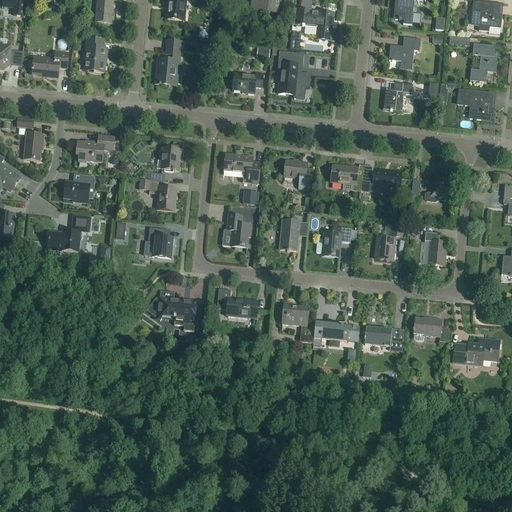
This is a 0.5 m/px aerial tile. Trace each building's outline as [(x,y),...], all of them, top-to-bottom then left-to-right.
[(113,1),(109,0),(108,0),(96,0),(95,23),(111,24),(113,1)] [(168,7),(166,20),(183,21),(184,0),(166,0),(166,7),(168,7)] [(251,0),(251,12),(280,15),(281,0),(251,0)] [(424,0),(394,0),(394,7),(395,7),(394,20),(403,21),(403,25),(412,26),(414,0),(424,2),(424,0)] [(500,5),(500,4),(472,1),(470,26),(479,27),(478,33),(488,34),(489,28),(500,29),(501,15),(488,13),(489,3),(500,5)] [(297,11),(295,26),(302,27),(302,28),(304,28),(305,28),(305,27),(317,28),(316,41),(331,42),(332,30),(333,20),(334,14),(297,11)] [(51,29),(51,36),(58,37),(59,29),(51,29)] [(299,52),(301,34),(291,33),(290,51),(299,52)] [(403,38),(403,39),(408,39),(407,48),(390,46),(388,61),(401,63),(400,70),(412,71),(413,52),(419,52),(420,40),(403,38)] [(471,41),(450,38),(449,46),(470,48),(471,41)] [(104,41),(86,40),(85,48),(86,48),(83,72),(105,74),(108,49),(103,49),(104,41)] [(179,63),(180,43),(166,42),(165,56),(168,56),(168,61),(157,60),(155,85),(166,87),(166,85),(175,86),(178,62),(179,63)] [(494,57),(495,48),(473,46),(472,57),(480,57),(479,71),(471,70),(470,82),(486,84),(487,73),(496,74),(497,57),(494,57)] [(23,53),(14,52),(14,49),(0,47),(0,71),(4,72),(12,67),(21,68),(23,53)] [(269,60),(269,51),(257,49),(257,59),(269,60)] [(32,76),(47,77),(46,79),(57,80),(58,69),(66,70),(68,55),(55,53),(54,61),(34,59),(32,76)] [(295,100),(296,88),(309,89),(310,76),(298,74),(298,68),(302,68),(303,55),(279,53),(277,74),(280,74),(278,95),(294,97),(294,100),(295,100)] [(255,89),(262,89),(263,75),(256,74),(256,78),(234,76),(232,92),(245,93),(245,94),(254,95),(255,89)] [(383,110),(401,112),(403,96),(412,96),(412,86),(394,84),(393,91),(386,90),(383,110)] [(468,119),(491,122),(493,95),(491,94),(491,93),(457,90),(456,105),(469,106),(468,119)] [(18,121),(17,129),(28,130),(27,135),(26,134),(23,161),(40,163),(41,152),(41,148),(43,148),(44,136),(31,135),(32,130),(33,130),(34,122),(18,121)] [(79,154),(79,162),(102,164),(103,151),(113,152),(114,139),(98,137),(97,144),(86,143),(85,144),(78,144),(77,153),(79,154)] [(162,157),(161,171),(172,172),(172,173),(175,173),(175,172),(178,173),(179,159),(181,159),(182,151),(160,149),(159,157),(162,157)] [(0,188),(1,187),(10,193),(19,179),(2,167),(6,161),(0,156),(0,188)] [(242,184),(249,185),(251,186),(256,186),(258,186),(260,164),(252,163),(252,159),(225,156),(223,173),(246,175),(245,178),(243,178),(242,184)] [(299,190),(311,192),(313,171),(306,170),(307,164),(285,162),(283,179),(300,180),(299,190)] [(363,177),(357,176),(358,169),(333,167),(331,184),(353,186),(352,192),(361,193),(363,177)] [(401,174),(374,171),(372,187),(386,189),(386,195),(399,196),(401,174)] [(151,174),(150,181),(164,183),(165,175),(151,174)] [(81,177),(80,186),(66,184),(64,200),(79,202),(79,204),(87,204),(89,190),(93,190),(94,178),(81,177)] [(371,178),(363,177),(361,193),(369,194),(371,178)] [(433,177),(431,195),(427,195),(425,196),(425,201),(426,203),(436,203),(438,202),(438,198),(450,199),(450,204),(451,204),(453,179),(433,177)] [(169,183),(164,183),(150,181),(139,180),(138,191),(149,192),(149,195),(157,196),(156,210),(175,212),(178,191),(164,190),(164,183),(169,184),(169,183)] [(411,197),(418,198),(420,182),(413,181),(411,197)] [(511,199),(504,199),(503,206),(510,207),(509,217),(511,217),(511,199)] [(0,240),(11,241),(13,224),(14,224),(15,216),(3,215),(4,207),(0,206),(0,240)] [(231,233),(229,248),(246,250),(246,253),(248,235),(250,235),(251,227),(241,226),(242,217),(228,216),(226,232),(231,233)] [(72,233),(63,232),(63,235),(49,234),(47,251),(78,254),(80,234),(90,235),(92,219),(74,217),(72,233)] [(300,223),(282,221),(279,251),(286,252),(286,253),(289,253),(289,252),(297,253),(298,237),(306,238),(308,225),(299,224),(300,223)] [(117,235),(124,236),(125,225),(118,224),(117,235)] [(422,236),(422,227),(412,226),(411,235),(422,236)] [(403,228),(392,227),(391,240),(377,239),(375,261),(380,261),(380,263),(386,264),(386,263),(388,263),(388,262),(393,263),(395,239),(401,239),(403,228)] [(350,245),(351,230),(332,228),(332,235),(323,234),(321,255),(316,254),(316,255),(332,257),(334,258),(334,257),(339,257),(338,257),(339,243),(350,245)] [(164,238),(165,231),(149,229),(148,243),(153,244),(152,258),(170,260),(171,249),(172,249),(173,239),(164,238)] [(428,266),(444,268),(446,244),(439,243),(439,235),(425,234),(424,242),(430,243),(428,266)] [(511,258),(503,258),(501,276),(511,277),(511,258)] [(218,290),(216,310),(226,311),(226,318),(228,319),(254,321),(253,328),(254,328),(256,301),(230,298),(231,291),(218,290)] [(204,304),(173,301),(174,294),(160,293),(159,299),(156,299),(147,312),(157,320),(157,322),(162,322),(164,320),(174,321),(173,326),(184,327),(183,332),(195,333),(196,325),(202,326),(204,304)] [(281,326),(306,328),(308,308),(283,306),(281,326)] [(428,319),(428,321),(415,320),(414,330),(413,330),(413,332),(414,332),(413,341),(416,342),(421,343),(424,342),(424,338),(439,340),(439,343),(447,344),(449,330),(441,329),(441,321),(428,319)] [(315,325),(314,337),(313,345),(313,347),(321,348),(322,341),(348,343),(357,344),(358,344),(360,328),(323,324),(323,326),(315,325)] [(366,329),(364,346),(390,349),(390,345),(402,346),(404,333),(366,329)] [(199,343),(204,338),(200,333),(194,338),(199,343)] [(299,343),(313,345),(314,337),(300,335),(299,343)] [(499,343),(479,340),(478,346),(468,345),(468,347),(455,346),(453,365),(481,368),(481,366),(495,367),(496,364),(497,364),(499,343)] [(349,349),(348,362),(355,363),(356,350),(349,349)]
